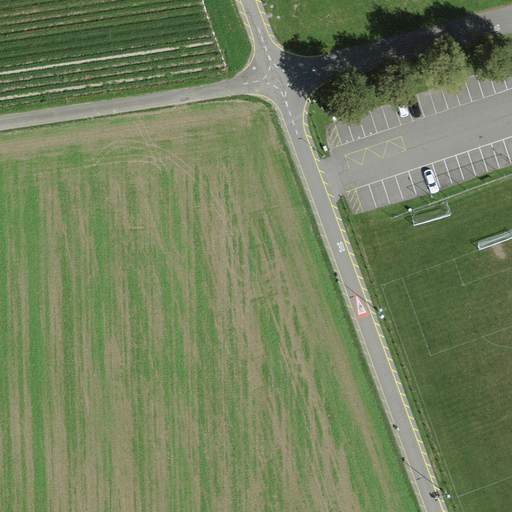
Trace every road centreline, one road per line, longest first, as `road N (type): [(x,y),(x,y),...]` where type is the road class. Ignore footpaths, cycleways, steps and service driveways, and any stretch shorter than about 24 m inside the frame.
road 1 (unclassified): [(430,511),(277,78)]
road 2 (unclassified): [(0,120),(277,78)]
road 3 (residential): [(511,15),(277,78)]
